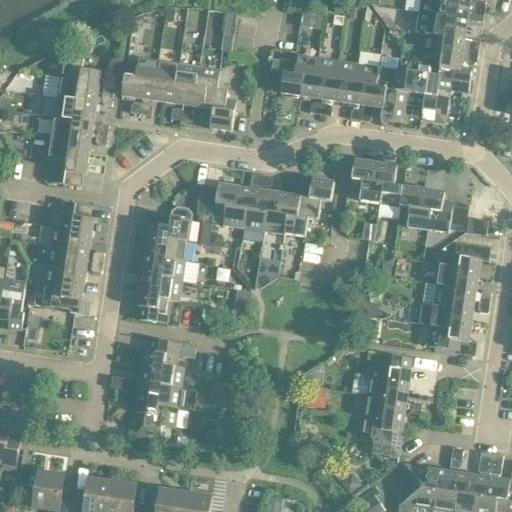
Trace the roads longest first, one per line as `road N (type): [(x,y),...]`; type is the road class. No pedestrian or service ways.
road 1 (residential): [(99,374),(122,199),(182,149),(245,158)]
road 2 (residential): [(475,151),(329,134),(274,161),(245,158)]
road 3 (residential): [(510,434),(484,430),(511,245)]
road 4 (residential): [(475,151),(494,38),(511,24)]
